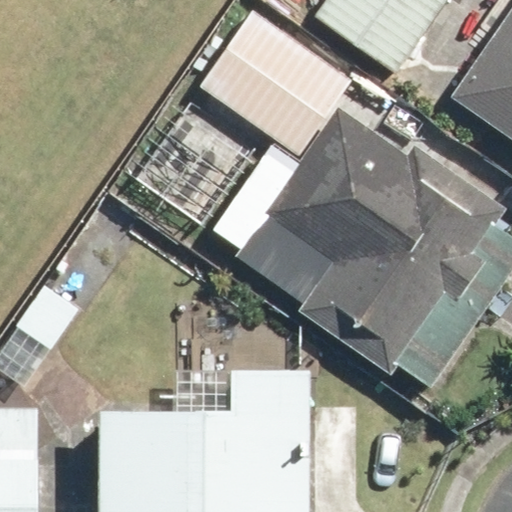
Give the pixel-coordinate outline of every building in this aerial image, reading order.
[(337,0),(323,26),(394,65),(430,0),(337,0)] [(511,10),(469,75),(457,93),(511,131),(511,10)] [(241,41),(215,86),(304,136),(329,90),(241,41)] [(511,241),(355,130),(255,269),(429,393),(511,276),(511,241)] [(47,282),(12,324),(51,356),(86,314),(47,282)] [(100,404),(103,511),(318,511),(315,398),(100,404)] [(0,410),(0,511),(35,511),(41,413),(0,410)]
